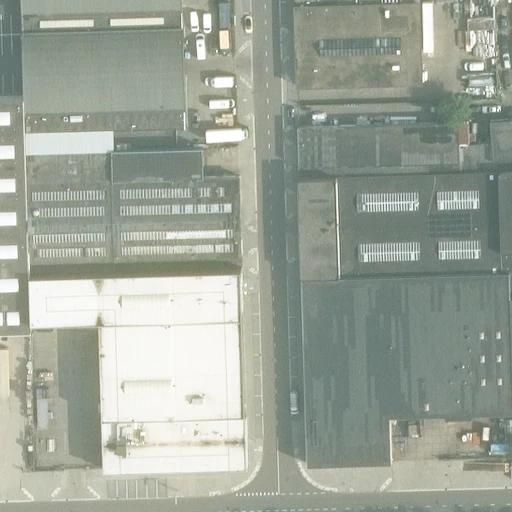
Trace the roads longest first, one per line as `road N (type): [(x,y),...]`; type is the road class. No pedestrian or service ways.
road 1 (unclassified): [(280,511),(260,0)]
road 2 (unclassified): [(283,511),(511,504)]
road 3 (unknown): [(12,511),(7,370)]
